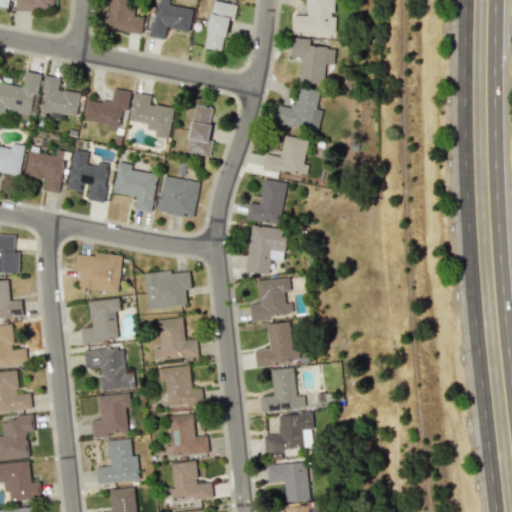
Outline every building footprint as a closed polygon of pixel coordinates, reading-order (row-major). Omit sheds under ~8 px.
[(53,0),(15,0),(15,9),(53,10),(53,0)] [(141,32),(143,17),(131,16),(132,0),(106,0),(104,29),(141,32)] [(156,0),(150,36),(163,39),(166,27),(188,31),(193,8),(168,4),(169,0),(156,0)] [(292,14),(292,32),(334,33),(334,17),(333,17),(333,0),(305,0),(305,15),(292,14)] [(205,48),(223,50),(227,20),(234,21),(236,4),(211,1),(205,48)] [(323,83),(324,64),(333,64),(334,47),(309,46),(309,38),(290,37),(290,57),(300,57),(299,82),(323,83)] [(40,73),(24,71),(22,86),(0,82),(0,112),(4,113),(4,110),(34,115),(40,73)] [(80,93),(58,89),(60,77),(45,75),(38,114),(59,118),(60,113),(76,115),(80,93)] [(130,91),(113,88),(110,103),(86,98),(82,119),(108,124),(107,129),(117,131),(121,110),(126,111),(130,91)] [(275,124),(318,129),(320,110),(316,109),(318,90),(296,88),(294,107),(277,105),(275,124)] [(168,138),(173,108),(149,103),(151,95),(133,92),(128,120),(147,123),(146,129),(155,130),(154,136),(168,138)] [(209,156),(211,142),(207,141),(212,108),(194,105),(186,152),(209,156)] [(262,168),(306,175),(308,163),(303,163),(307,139),(284,135),(280,156),(265,153),(262,168)] [(0,171),(19,175),(24,145),(11,143),(10,148),(0,146),(0,171)] [(24,175),(45,178),(43,190),(59,192),(65,150),(56,149),(55,154),(27,151),(24,175)] [(103,202),(110,163),(97,161),(96,166),(86,164),(88,151),(74,149),(67,188),(80,190),(81,183),(89,185),(87,199),(103,202)] [(131,169),(132,163),(118,161),(113,192),(136,196),(134,208),(151,211),(157,173),(131,169)] [(157,211),(192,217),(199,181),(163,175),(157,211)] [(245,217),(278,223),(286,182),(263,178),(258,203),(248,201),(245,217)] [(245,271),(268,274),(270,259),(283,260),(287,229),(251,224),(245,271)] [(78,287),(117,291),(121,255),(94,252),(93,255),(76,253),(74,271),(79,271),(78,287)] [(144,273),(146,308),(186,305),(185,289),(190,289),(189,270),(144,273)] [(249,319),(292,316),(291,302),(284,302),(284,291),(290,291),(289,277),(256,279),(258,303),(249,304),(249,319)] [(88,300),(90,326),(80,327),(81,343),(117,339),(114,310),(119,310),(118,297),(88,300)] [(197,356),(196,339),(184,340),(182,317),(157,319),(160,347),(153,348),(155,360),(197,356)] [(255,366),(296,361),(291,320),(266,323),(269,348),(253,350),(255,366)] [(0,366),(26,364),(25,348),(13,349),(11,324),(0,324),(0,366)] [(100,389),(134,388),(133,372),(124,373),(122,348),(83,350),(84,368),(99,367),(100,389)] [(202,404),(201,387),(190,387),(189,365),(158,367),(158,381),(165,381),(166,406),(202,404)] [(271,368),(272,395),(260,396),(261,411),(304,409),(303,395),(295,396),(293,367),(271,368)] [(0,370),(0,410),(31,409),(30,392),(17,393),(16,370),(0,370)] [(125,406),(129,406),(128,393),(97,394),(99,420),(90,420),(91,435),(127,433),(125,406)] [(277,414),(278,434),(263,435),(264,451),(303,449),(303,428),(312,428),(312,412),(277,414)] [(207,452),(206,435),(193,436),(192,414),(168,415),(169,445),(164,445),(164,454),(207,452)] [(0,458),(28,457),(26,432),(33,431),(32,416),(1,418),(2,435),(0,435),(0,458)] [(138,480),(137,455),(131,455),(130,438),(106,440),(108,465),(95,466),(96,482),(138,480)] [(0,462),(0,481),(3,481),(3,491),(9,491),(9,500),(40,498),(39,481),(30,482),(29,460),(0,462)] [(212,495),(210,481),(197,483),(195,460),(171,462),(173,488),(169,489),(170,499),(212,495)] [(268,482),(284,481),(285,501),(309,499),(306,461),(267,464),(268,482)] [(109,489),(110,510),(99,511),(142,511),(136,511),(134,487),(109,489)]
